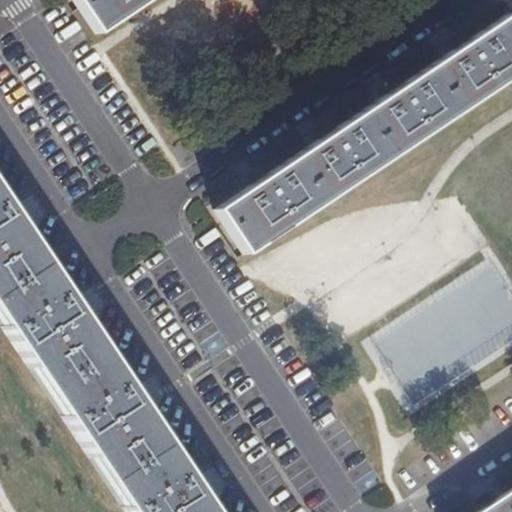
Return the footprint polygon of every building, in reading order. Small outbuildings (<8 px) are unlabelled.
[(72,0),(96,36),(149,0),(72,0)] [(389,96),(333,134),(327,138),(321,142),(265,178),(259,182),(253,187),(215,212),(244,257),(323,205),(425,137),(495,89),(511,78),(511,25),(507,18),(470,43),(464,47),(457,51),(401,88),(397,91),(389,96)] [(453,46),(457,51),(464,47),(470,43),(466,38),(453,46)] [(386,91),(389,96),(397,91),(401,88),(398,83),(386,91)] [(318,137),(321,142),(327,138),(333,134),(330,129),(318,137)] [(250,182),(253,187),(259,182),(265,178),(263,174),(250,182)] [(206,511),(197,498),(138,409),(76,317),(16,226),(0,202),(0,327),(123,511),(206,511)] [(511,511),(511,491),(493,504),(488,508),(482,511),(481,511),(511,511)] [(478,507),(482,511),(488,508),(493,504),(490,499),(478,507)]
